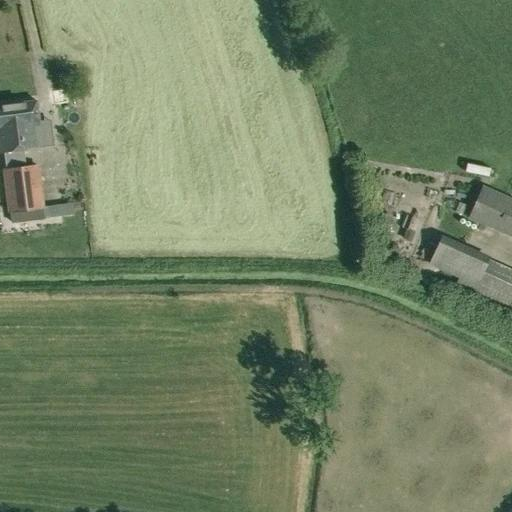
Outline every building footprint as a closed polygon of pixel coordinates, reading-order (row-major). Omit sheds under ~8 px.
[(0,149),(38,145),(35,121),(39,121),(37,101),(0,105),(0,149)] [(477,163),(474,172),(498,178),(500,169),(477,163)] [(11,210),(42,206),(37,166),(5,170),(11,210)] [(511,235),(511,199),(483,187),(470,217),(511,235)] [(379,241),(391,240),(387,213),(375,214),(379,241)] [(507,307),(511,296),(511,268),(490,259),(491,256),(444,235),(428,264),(477,286),(474,291),(507,307)]
